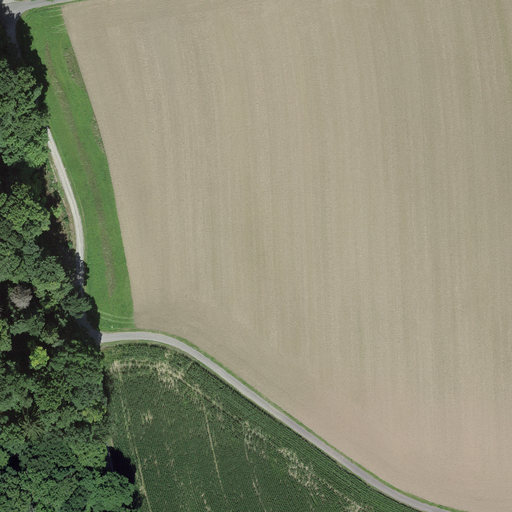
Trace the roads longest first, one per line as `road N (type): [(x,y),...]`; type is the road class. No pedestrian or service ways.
road 1 (residential): [(439,511),(376,485),(183,343),(146,334),(89,338)]
road 2 (track): [(0,2),(79,206),(89,338)]
road 3 (track): [(121,511),(89,338)]
